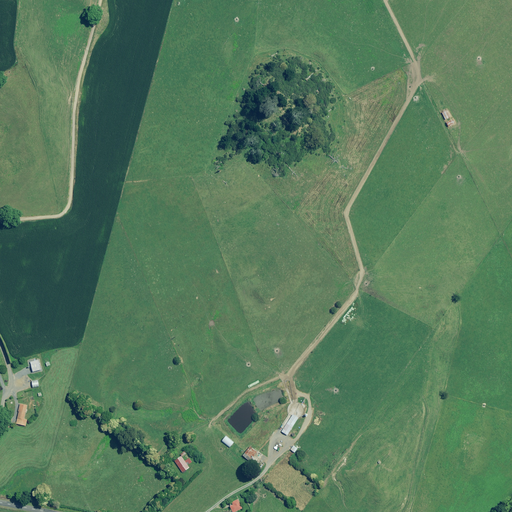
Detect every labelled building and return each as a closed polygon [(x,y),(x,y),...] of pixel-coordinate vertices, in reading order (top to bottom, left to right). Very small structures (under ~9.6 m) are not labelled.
[(450,117),(447,110),(442,113),(445,119),(450,117)] [(41,370),(38,360),(30,362),(33,372),(41,370)] [(27,405),(21,404),(16,424),(26,426),(27,420),(24,419),(27,405)] [(298,418),(293,414),(282,432),(287,435),(298,418)] [(234,442),(226,436),(222,441),(230,447),(234,442)] [(257,452),(250,446),(243,456),(250,461),(257,452)] [(184,461),(181,457),(175,461),(182,472),(189,468),(187,465),(192,462),(189,458),(184,461)] [(234,511),(242,508),(238,499),(232,502),(233,505),(230,506),(232,511),(234,511)]
